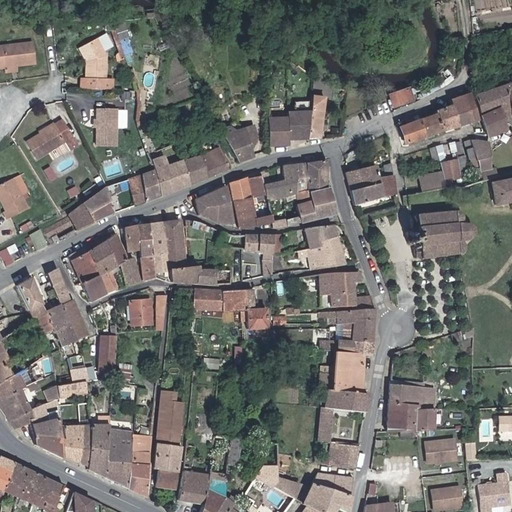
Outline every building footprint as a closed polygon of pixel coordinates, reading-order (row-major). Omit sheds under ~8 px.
[(115,36),(105,41),(110,53),(120,49),(115,36)] [(105,41),(90,47),(97,62),(96,62),(95,63),(93,63),(92,78),(88,78),(87,88),(118,90),(119,80),(110,80),(112,57),(110,53),(105,41)] [(0,43),(0,68),(4,68),(4,65),(15,64),(33,63),(32,42),(0,43)] [(88,48),(95,63),(96,62),(97,62),(90,47),(88,48)] [(511,80),(473,94),(479,115),(500,106),(508,103),(511,113),(511,80)] [(313,86),(312,93),(319,94),(320,87),(313,86)] [(412,87),(406,88),(408,100),(414,99),(412,87)] [(406,88),(391,90),(393,103),(408,100),(406,88)] [(448,94),(450,98),(457,122),(477,115),(467,88),(448,94)] [(309,112),(305,136),(317,132),(323,95),(319,94),(312,93),(309,112)] [(433,105),(434,109),(440,128),(457,122),(450,98),(433,105)] [(505,118),(511,115),(511,113),(508,103),(500,106),(505,118)] [(507,129),(505,118),(500,106),(479,115),(487,139),(507,129)] [(434,109),(417,115),(424,134),(440,128),(434,109)] [(105,110),(102,146),(122,147),(124,111),(105,110)] [(285,116),(284,137),(305,136),(309,112),(285,110),(285,116)] [(406,119),(398,122),(406,141),(424,134),(417,115),(415,110),(404,115),(406,119)] [(265,115),(264,145),(284,143),(284,137),(285,116),(265,115)] [(32,139),(42,157),(69,141),(72,146),(80,141),(67,119),(32,139)] [(226,134),(229,141),(238,158),(250,154),(248,145),(244,128),(236,131),(234,126),(231,124),(225,126),(228,133),(226,134)] [(251,126),(244,128),(248,145),(250,145),(254,135),(251,126)] [(454,180),(457,179),(463,177),(465,177),(464,171),(462,171),(459,158),(458,157),(454,139),(451,140),(453,153),(454,171),(454,180)] [(472,139),(466,141),(468,156),(474,155),(472,139)] [(489,142),(472,139),(474,155),(476,159),(490,156),(489,142)] [(203,150),(211,146),(208,142),(201,144),(203,150)] [(229,166),(228,163),(221,145),(215,147),(204,152),(203,153),(201,153),(197,155),(179,160),(187,183),(229,166)] [(437,177),(454,171),(453,153),(433,158),(437,177)] [(306,193),(322,185),(323,185),(323,181),(323,159),(302,161),(303,188),(303,197),(306,196),(306,193)] [(371,161),(355,165),(359,185),(376,180),(380,193),(393,189),(385,159),(378,161),(381,174),(375,176),(371,161)] [(154,170),(150,171),(160,194),(187,183),(179,160),(177,161),(154,170)] [(290,192),(303,188),(302,161),(289,162),(290,192)] [(279,195),(290,192),(289,162),(280,163),(275,164),(278,179),(274,180),(260,183),(263,195),(279,195)] [(359,185),(355,165),(341,169),(341,172),(346,190),(359,185)] [(160,194),(150,171),(135,176),(139,184),(145,200),(160,194)] [(23,172),(16,175),(24,191),(31,187),(23,172)] [(485,180),(488,201),(489,204),(505,202),(511,200),(511,172),(485,176),(485,180)] [(267,216),(263,195),(260,183),(257,173),(244,177),(248,195),(233,199),(238,224),(267,217),(267,216)] [(8,210),(12,217),(32,206),(24,191),(16,175),(0,184),(0,189),(10,209),(8,210)] [(126,190),(139,184),(135,176),(131,178),(130,178),(127,179),(123,181),(126,190)] [(229,182),(233,199),(248,195),(244,177),(229,182)] [(415,188),(432,184),(431,177),(413,181),(415,188)] [(463,177),(457,179),(458,186),(465,185),(463,177)] [(457,179),(454,180),(447,181),(449,188),(458,186),(457,179)] [(346,190),(349,202),(380,193),(376,180),(359,185),(346,190)] [(132,205),(145,200),(139,184),(126,190),(132,205)] [(231,217),(224,184),(192,197),(196,212),(217,220),(231,217)] [(297,220),(330,210),(322,185),(306,193),(306,196),(306,201),(292,204),(293,215),(280,216),(281,222),(297,220)] [(290,192),(291,200),(303,197),(303,188),(290,192)] [(85,200),(94,220),(110,214),(101,190),(101,191),(100,191),(91,196),(85,200)] [(69,210),(75,221),(78,228),(94,220),(85,200),(69,210)] [(44,227),(41,228),(46,237),(75,221),(69,210),(64,213),(44,227)] [(446,258),(463,255),(465,252),(466,248),(465,246),(465,245),(464,243),(461,241),(466,240),(468,240),(468,239),(470,239),(471,236),(472,233),(472,229),(470,226),(470,225),(468,224),(466,223),(461,222),(462,220),(463,218),(463,217),(462,215),(461,212),(458,211),(456,211),(453,211),(452,211),(415,215),(416,218),(413,219),(410,219),(411,230),(411,231),(406,232),(406,241),(406,244),(411,244),(412,250),(412,257),(419,257),(420,257),(420,260),(431,259),(446,258)] [(281,222),(280,216),(280,213),(267,216),(267,217),(269,224),(281,222)] [(181,217),(163,220),(163,266),(181,266),(180,224),(182,224),(182,217),(181,217)] [(149,223),(149,254),(149,270),(163,271),(163,266),(163,220),(149,223)] [(296,229),(300,248),(311,245),(310,238),(329,234),(327,222),(325,222),(314,223),(307,226),(296,229)] [(136,250),(136,255),(149,254),(149,223),(135,225),(136,250)] [(122,250),(136,250),(135,225),(120,228),(120,233),(122,233),(122,250)] [(268,231),(241,229),(239,245),(266,247),(267,234),(268,231)] [(37,231),(28,237),(36,252),(46,247),(37,231)] [(121,257),(114,234),(103,241),(104,244),(104,245),(109,259),(115,258),(118,258),(120,258),(121,257)] [(302,264),(303,268),(335,262),(329,234),(310,238),(311,245),(300,248),(300,253),(304,252),(305,263),(302,264)] [(463,255),(467,262),(480,260),(474,235),(470,239),(468,239),(468,240),(466,240),(461,241),(464,243),(465,245),(465,246),(466,248),(465,252),(463,255)] [(129,255),(121,257),(120,258),(118,258),(115,258),(109,259),(104,245),(104,244),(103,241),(92,246),(90,243),(84,248),(86,252),(88,257),(89,260),(95,272),(97,277),(99,275),(102,274),(110,288),(111,291),(112,291),(113,290),(116,289),(107,273),(109,272),(108,268),(112,266),(123,286),(128,283),(130,282),(132,281),(129,255)] [(82,283),(97,277),(95,272),(89,260),(88,257),(86,252),(84,248),(69,256),(82,283)] [(8,249),(1,253),(0,253),(0,255),(6,267),(14,262),(8,249)] [(264,271),(266,253),(258,253),(257,272),(264,271)] [(149,254),(136,255),(136,280),(149,278),(149,271),(149,270),(149,254)] [(467,262),(470,271),(481,268),(480,260),(467,262)] [(195,283),(221,279),(220,269),(188,270),(187,267),(186,267),(181,266),(163,266),(163,271),(163,275),(163,281),(168,282),(189,284),(195,283)] [(48,279),(60,307),(69,303),(55,271),(46,274),(46,276),(48,279)] [(358,303),(358,311),(363,311),(368,311),(374,312),(377,312),(373,298),(357,298),(357,283),(365,282),(365,273),(323,276),(328,303),(358,303)] [(97,277),(82,283),(91,302),(94,299),(112,291),(111,291),(110,288),(102,274),(99,275),(97,277)] [(17,285),(18,289),(22,297),(22,298),(24,303),(28,312),(41,306),(44,305),(41,295),(34,280),(33,278),(30,279),(17,285)] [(470,280),(471,302),(487,301),(486,279),(470,280)] [(146,291),(147,331),(153,330),(158,294),(146,291)] [(258,291),(198,291),(197,309),(220,310),(222,310),(227,310),(227,312),(243,313),(243,322),(249,322),(249,331),(260,332),(268,333),(269,329),(269,327),(269,318),(269,317),(270,312),(262,311),(260,311),(258,311),(258,303),(258,302),(258,291)] [(123,327),(144,322),(139,299),(117,304),(123,327)] [(74,343),(85,337),(78,319),(70,302),(69,303),(60,307),(61,311),(66,323),(74,343)] [(41,306),(28,312),(30,315),(31,318),(32,320),(48,313),(44,305),(41,306)] [(60,307),(48,313),(32,320),(34,325),(36,331),(39,336),(41,336),(51,355),(60,351),(61,350),(60,348),(55,335),(54,332),(53,329),(66,323),(61,311),(60,307)] [(352,311),(318,313),(319,318),(341,317),(342,323),(348,324),(347,342),(366,343),(374,343),(375,338),(377,319),(378,313),(377,312),(374,312),(368,311),(363,311),(358,311),(352,311)] [(60,348),(61,350),(74,343),(66,323),(53,329),(54,332),(55,335),(60,348)] [(440,345),(457,340),(457,332),(439,338),(440,345)] [(90,375),(104,377),(111,335),(106,335),(96,336),(90,375)] [(337,351),(366,356),(373,357),(374,343),(366,343),(347,342),(333,341),(320,341),(319,349),(337,351)] [(0,379),(44,357),(42,352),(37,354),(36,352),(7,368),(0,351),(0,379)] [(366,356),(337,351),(336,358),(334,371),(326,371),(324,388),(362,394),(366,356)] [(47,356),(44,357),(0,379),(0,396),(9,392),(7,387),(47,364),(47,356)] [(84,369),(76,370),(78,380),(79,380),(104,381),(104,377),(90,375),(85,374),(84,369)] [(74,380),(78,380),(76,370),(61,373),(62,382),(74,380)] [(393,378),(392,383),(433,388),(433,384),(393,378)] [(62,382),(48,384),(48,386),(48,400),(74,393),(74,380),(62,382)] [(41,403),(48,400),(48,386),(48,384),(48,382),(43,382),(43,387),(39,387),(41,403)] [(392,383),(391,402),(434,409),(433,388),(392,383)] [(162,426),(181,428),(185,404),(178,402),(179,389),(167,387),(162,426)] [(332,407),(366,413),(369,395),(362,394),(324,388),(318,439),(328,440),(328,435),(332,407)] [(0,419),(13,414),(17,413),(10,398),(14,396),(12,391),(9,392),(0,396),(0,419)] [(435,428),(434,409),(391,402),(389,429),(407,429),(418,429),(421,429),(434,428),(435,428)] [(42,408),(41,403),(31,407),(33,411),(42,408)] [(17,413),(13,414),(16,426),(23,448),(48,460),(48,456),(48,425),(48,417),(35,419),(33,411),(31,407),(17,413)] [(16,426),(13,414),(0,419),(0,427),(3,431),(16,426)] [(79,424),(72,467),(72,470),(90,479),(96,434),(97,426),(83,425),(83,421),(84,417),(79,416),(79,424)] [(79,424),(48,425),(48,456),(72,467),(79,424)] [(180,437),(181,428),(162,426),(160,446),(178,448),(180,437)] [(249,511),(251,510),(240,504),(237,508),(234,505),(236,501),(231,498),(230,496),(226,500),(223,497),(222,497),(222,482),(226,462),(238,463),(244,438),(220,436),(221,431),(216,431),(215,443),(212,466),(212,468),(211,474),(208,497),(204,506),(201,511),(249,511)] [(90,479),(111,489),(120,435),(96,434),(90,479)] [(280,463),(281,463),(276,441),(275,434),(267,434),(267,439),(266,439),(265,449),(265,453),(265,457),(265,465),(279,463),(280,463)] [(139,437),(120,435),(111,489),(131,498),(139,437)] [(328,435),(328,440),(333,441),(353,445),(354,440),(328,435)] [(427,439),(428,459),(456,458),(455,438),(427,439)] [(318,445),(332,447),(333,441),(328,440),(318,439),(318,445)] [(332,447),(329,464),(334,465),(356,470),(361,446),(353,445),(333,441),(332,447)] [(182,448),(178,448),(160,446),(158,462),(157,470),(160,470),(179,473),(182,448)] [(2,457),(0,462),(0,488),(53,511),(60,511),(71,487),(60,482),(60,480),(2,457)] [(257,511),(286,511),(292,501),(289,498),(287,498),(283,475),(281,463),(280,463),(279,463),(265,465),(244,495),(261,506),(257,511)] [(179,473),(160,470),(158,489),(176,492),(179,473)] [(185,470),(181,502),(204,506),(208,497),(211,474),(185,470)] [(511,506),(507,472),(495,473),(497,483),(477,486),(479,511),(491,511),(492,508),(511,506)] [(305,511),(337,511),(338,510),(351,511),(352,504),(356,480),(320,473),(297,505),(305,511)] [(287,498),(289,498),(298,484),(283,475),(287,498)] [(370,485),(369,494),(377,493),(378,493),(378,485),(370,485)] [(451,496),(464,494),(464,487),(436,489),(436,498),(438,498),(444,497),(450,496),(451,496)] [(93,511),(93,498),(76,490),(68,510),(76,510),(76,511),(93,511)] [(465,507),(464,494),(451,496),(450,496),(444,497),(438,498),(436,498),(438,510),(465,507)] [(305,511),(297,505),(292,501),(286,511),(305,511)] [(367,505),(365,511),(393,511),(393,503),(367,505)]
